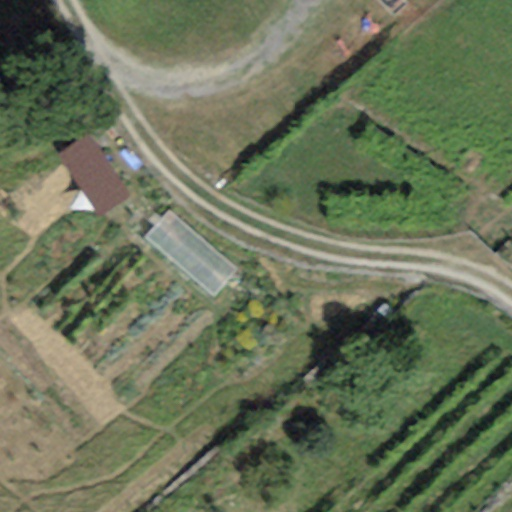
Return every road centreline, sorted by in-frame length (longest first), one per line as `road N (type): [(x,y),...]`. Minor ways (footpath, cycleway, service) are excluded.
road 1 (track): [(67,0),(148,164),(238,232),(477,279),(511,303)]
road 2 (track): [(98,76),(206,87),(241,69),(325,0)]
